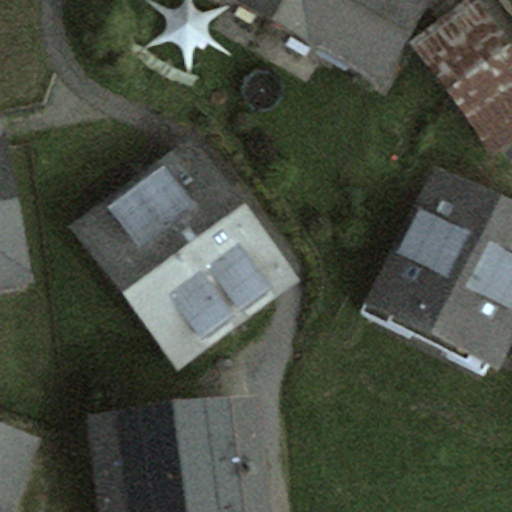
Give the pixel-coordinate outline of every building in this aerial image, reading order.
[(242,0),(380,79),(425,0),(242,0)] [(419,46),(454,92),(502,56),(467,11),(419,46)] [(511,69),(502,56),(454,92),(496,148),(511,135),(511,69)] [(281,281),(190,161),(95,233),(186,353),(281,281)] [(0,276),(18,273),(0,168),(0,276)] [(483,216),(486,210),(440,187),(382,304),(417,322),(413,329),(454,349),(457,342),(492,359),(511,319),(511,223),(505,220),(502,225),(483,216)] [(260,511),(248,420),(161,431),(152,421),(98,428),(108,511),(260,511)] [(0,511),(3,511),(25,452),(0,443),(0,511)]
